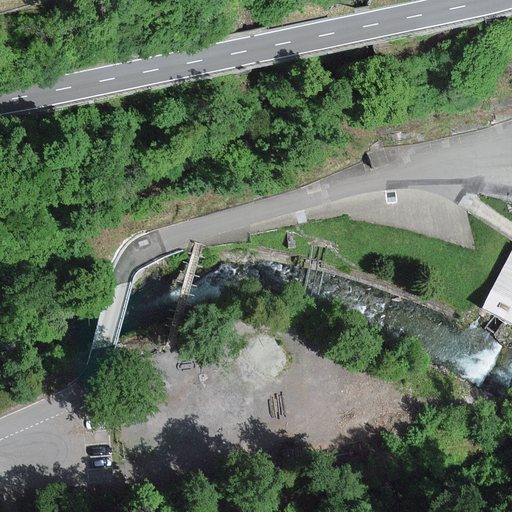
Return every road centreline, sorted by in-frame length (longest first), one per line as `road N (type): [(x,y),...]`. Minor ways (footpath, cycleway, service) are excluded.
road 1 (unclassified): [(0,429),(75,398),(90,381),(125,268),(145,249),(511,127)]
road 2 (primary): [(479,0),(0,102)]
